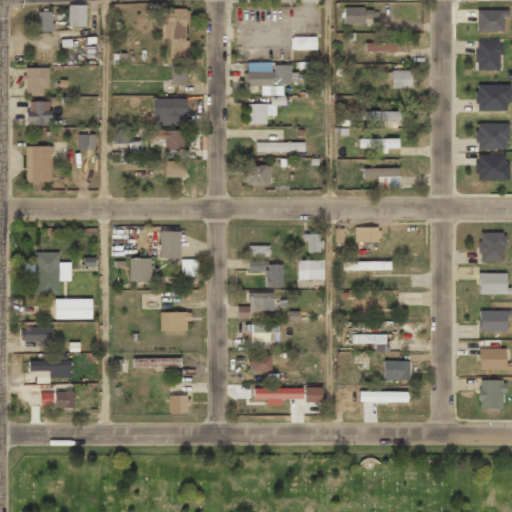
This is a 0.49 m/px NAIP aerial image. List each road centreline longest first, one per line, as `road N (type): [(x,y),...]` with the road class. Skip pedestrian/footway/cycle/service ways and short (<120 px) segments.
road 1 (residential): [(0,209),(511,207)]
road 2 (residential): [(0,423),(441,435)]
road 3 (residential): [(446,0),(441,435)]
road 4 (residential): [(218,0),(216,434)]
